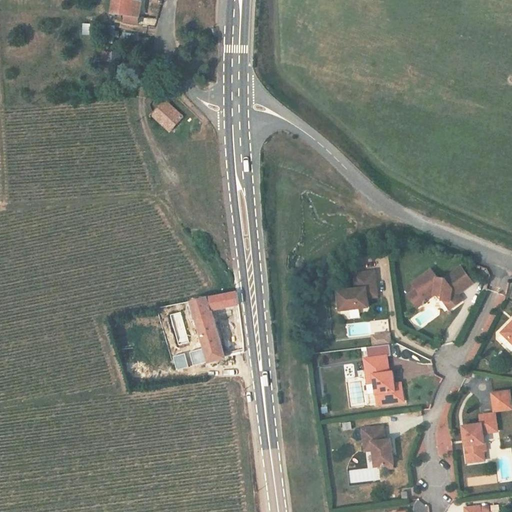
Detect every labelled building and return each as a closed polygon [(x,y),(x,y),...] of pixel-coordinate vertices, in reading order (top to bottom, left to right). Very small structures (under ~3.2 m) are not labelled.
[(118,0),(115,22),(131,25),(142,27),(145,12),(137,10),(139,0),(118,0)] [(142,27),(131,25),(130,31),(142,33),(142,27)] [(109,45),(110,34),(89,31),(87,43),(109,45)] [(133,44),(122,41),(120,47),(131,50),(133,44)] [(152,115),(170,132),(183,118),(165,101),(152,115)] [(439,313),(443,319),(451,313),(447,306),(446,306),(447,302),(448,301),(450,304),(462,295),(450,278),(434,291),(426,290),(420,282),(402,295),(403,297),(395,302),(398,307),(397,308),(406,320),(411,316),(412,312),(416,309),(418,311),(424,307),(431,308),(430,312),(432,312),(439,313)] [(326,304),(328,323),(356,320),(356,311),(355,304),(365,304),(363,285),(343,287),(344,302),(326,304)] [(190,311),(198,339),(201,352),(208,374),(223,370),(209,321),(237,315),(236,302),(222,305),(190,311)] [(439,313),(432,312),(432,313),(439,322),(443,319),(439,313)] [(511,327),(494,343),(509,360),(511,356),(511,327)] [(201,352),(198,339),(188,342),(192,355),(201,352)] [(466,360),(472,363),(482,342),(476,340),(466,360)] [(391,402),(385,403),(384,397),(382,385),(378,385),(375,369),(353,372),(356,389),(362,388),(364,396),(368,418),(393,414),(391,402)] [(484,403),(487,421),(505,418),(502,400),(484,403)] [(342,422),(343,430),(352,429),(351,421),(342,422)] [(456,437),(461,473),(478,470),(477,462),(475,462),(473,454),(478,453),(476,443),(491,441),(488,423),(473,426),(474,434),(456,437)] [(438,452),(452,451),(450,428),(436,429),(438,452)] [(353,442),(355,456),(361,456),(362,463),(365,462),(368,479),(386,475),(382,451),(376,452),(374,439),(353,442)] [(461,480),(454,458),(445,461),(452,483),(461,480)]
